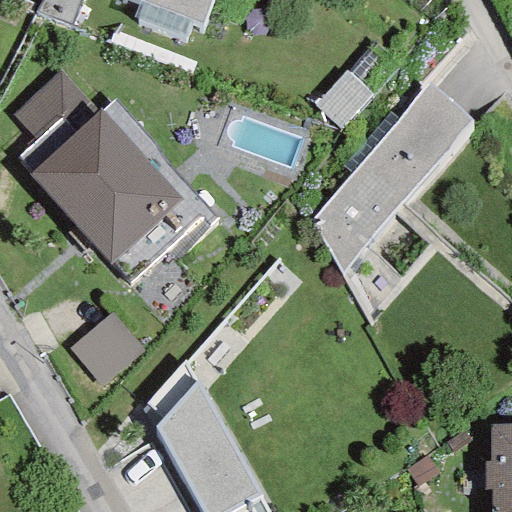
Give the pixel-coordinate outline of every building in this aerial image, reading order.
[(79,0),(43,0),(36,13),(69,27),(79,0)] [(201,24),(209,0),(140,0),(144,1),(137,20),(185,39),(192,21),(201,24)] [(371,94),(345,71),(314,106),(341,129),(371,94)] [(59,73),(12,116),(34,140),(13,159),(109,266),(112,262),(129,281),(199,218),(208,227),(217,218),(114,103),(101,115),(99,112),(96,114),(59,73)] [(312,220),(340,275),(470,121),(428,85),(312,220)] [(143,352),(111,313),(67,350),(98,388),(143,352)] [(196,381),(154,428),(199,511),(268,511),(259,495),(261,495),(196,381)] [(490,491),(490,511),(511,511),(511,424),(489,425),(490,463),(483,463),(483,491),(490,491)]
